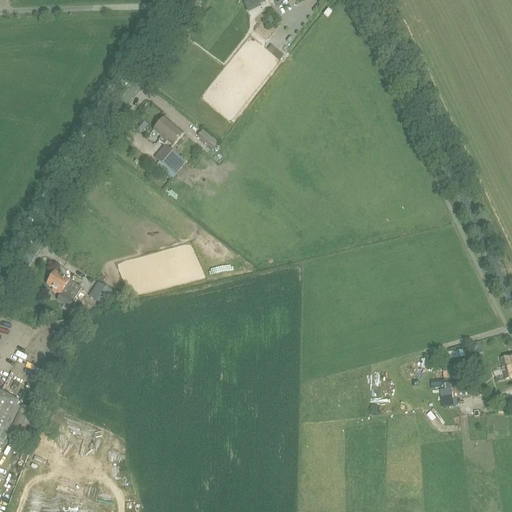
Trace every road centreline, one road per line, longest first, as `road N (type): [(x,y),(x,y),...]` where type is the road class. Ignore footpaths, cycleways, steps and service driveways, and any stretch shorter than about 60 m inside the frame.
road 1 (secondary): [(0,297),(192,0)]
road 2 (tertiary): [(511,298),(371,0)]
